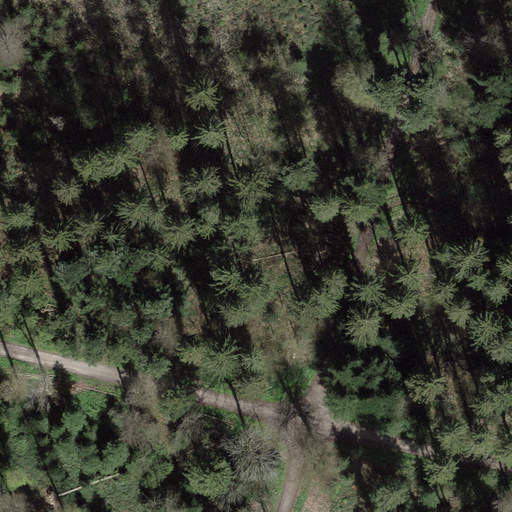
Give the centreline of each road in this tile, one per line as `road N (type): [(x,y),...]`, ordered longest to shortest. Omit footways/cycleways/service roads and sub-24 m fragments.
road 1 (track): [(277,511),(430,0)]
road 2 (track): [(511,459),(0,340)]
